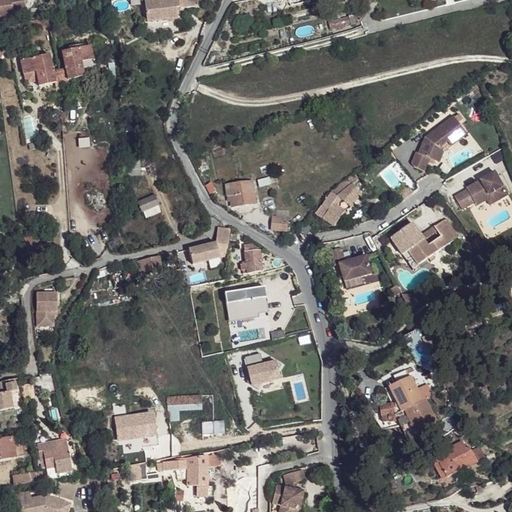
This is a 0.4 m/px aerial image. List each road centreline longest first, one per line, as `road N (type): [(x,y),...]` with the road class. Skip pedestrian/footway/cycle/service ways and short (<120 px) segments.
road 1 (residential): [(218,212),(208,236),(27,283),(32,363),(0,376)]
road 2 (residential): [(218,212),(286,253),(300,272),(327,360),(336,454)]
road 3 (unknown): [(286,253),(371,228),(440,184)]
road 4 (residential): [(192,72),(355,33)]
road 5 (residential): [(192,72),(171,128),(206,203),(218,212)]
road 6 (unknown): [(111,261),(81,213),(66,135)]
